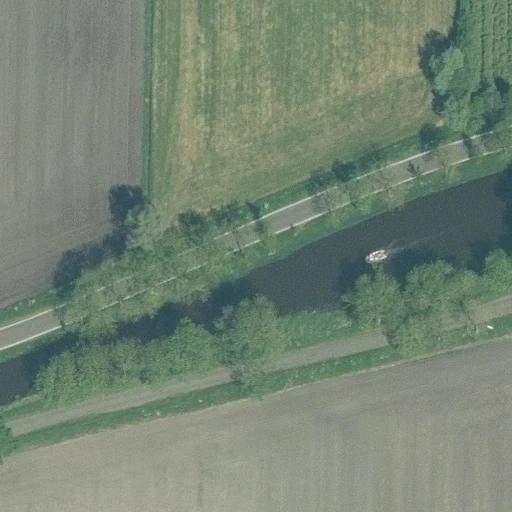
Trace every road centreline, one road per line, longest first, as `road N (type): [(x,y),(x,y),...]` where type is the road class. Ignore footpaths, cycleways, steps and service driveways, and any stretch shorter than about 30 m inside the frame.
road 1 (unclassified): [(0,341),(343,196),(511,138)]
road 2 (unclassified): [(0,438),(511,300)]
